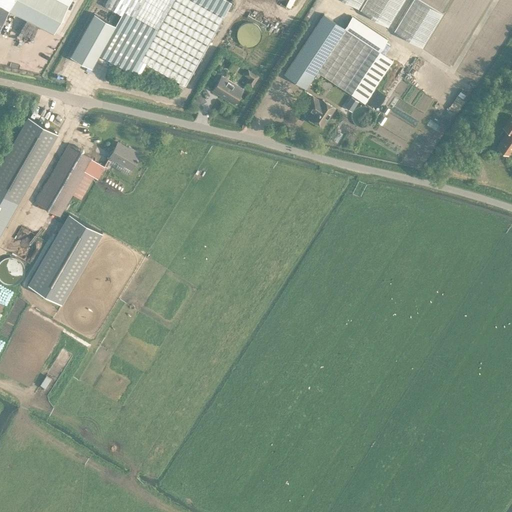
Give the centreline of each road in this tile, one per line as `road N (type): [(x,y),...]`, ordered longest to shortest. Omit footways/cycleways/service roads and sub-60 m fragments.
road 1 (unclassified): [(0,81),(511,208)]
road 2 (track): [(0,385),(30,405),(21,418),(176,511)]
